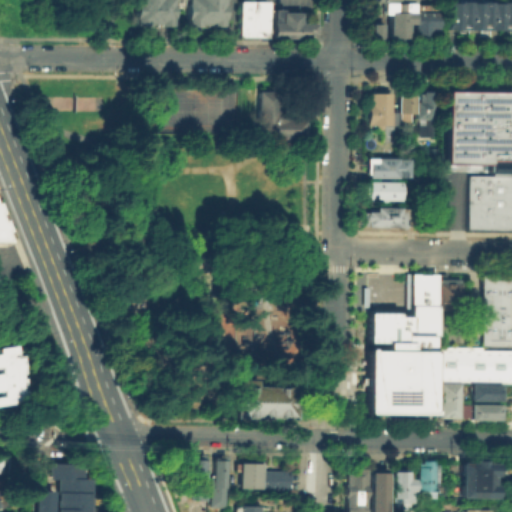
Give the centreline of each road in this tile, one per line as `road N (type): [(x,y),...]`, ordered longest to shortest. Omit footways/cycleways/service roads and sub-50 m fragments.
road 1 (residential): [(511,62),(0,56)]
road 2 (residential): [(511,439),(116,434)]
road 3 (primary): [(146,511),(10,157)]
road 4 (residential): [(336,0),(334,349)]
road 5 (residential): [(511,251),(335,250)]
